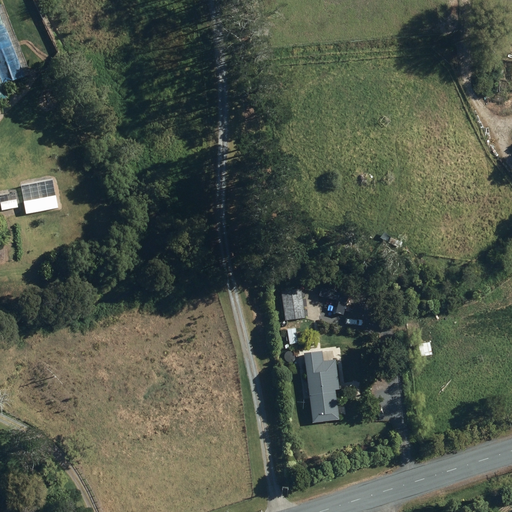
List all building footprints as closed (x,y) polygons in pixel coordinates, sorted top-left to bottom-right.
[(0,101),(8,98),(3,86),(32,76),(4,6),(0,7),(0,101)] [(53,180),(20,186),(25,217),(59,211),(53,180)] [(16,203),(0,206),(0,207),(2,215),(18,211),(16,203)] [(318,285),(281,290),(285,321),(309,319),(317,322),(323,321),(318,285)] [(296,328),(287,330),(289,345),(298,343),(296,328)] [(322,351),(304,353),(313,423),(327,421),(340,420),(336,390),(340,390),(336,359),(324,361),(322,351)]
